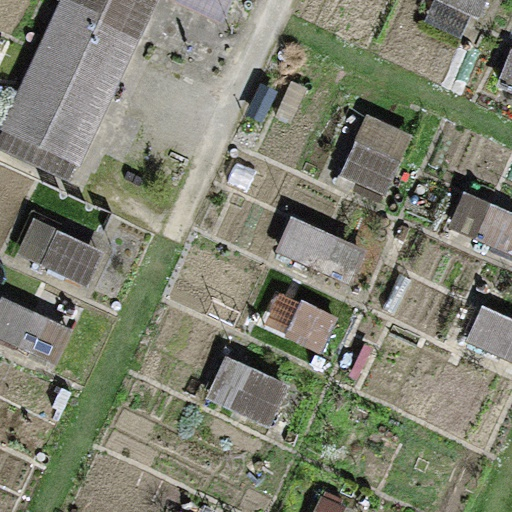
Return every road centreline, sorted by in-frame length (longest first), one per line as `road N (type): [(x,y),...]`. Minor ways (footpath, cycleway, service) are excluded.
road 1 (track): [(38,511),(181,205)]
road 2 (track): [(264,23),(511,133)]
